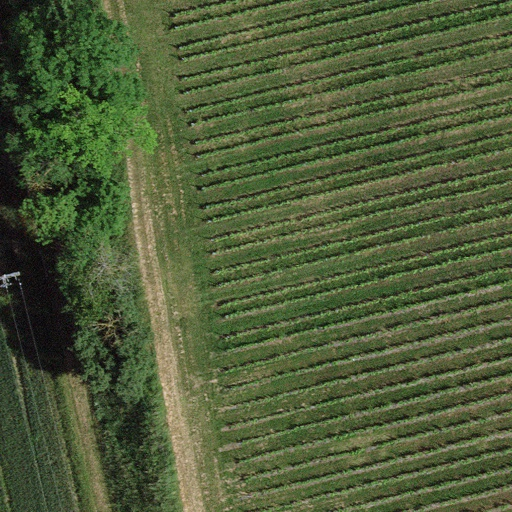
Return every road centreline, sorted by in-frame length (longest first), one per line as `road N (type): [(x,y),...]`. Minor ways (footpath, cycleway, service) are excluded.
road 1 (track): [(219,511),(138,0)]
road 2 (track): [(0,30),(106,511)]
